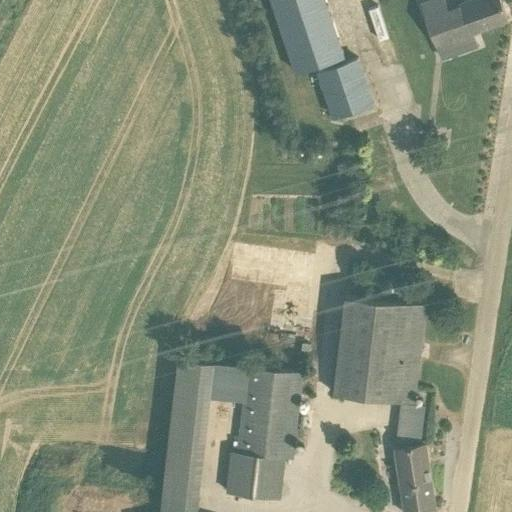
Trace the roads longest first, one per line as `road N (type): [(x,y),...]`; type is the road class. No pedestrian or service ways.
road 1 (unknown): [(313,0),(379,190),(442,237),(504,249)]
road 2 (unclassified): [(464,511),(511,199)]
